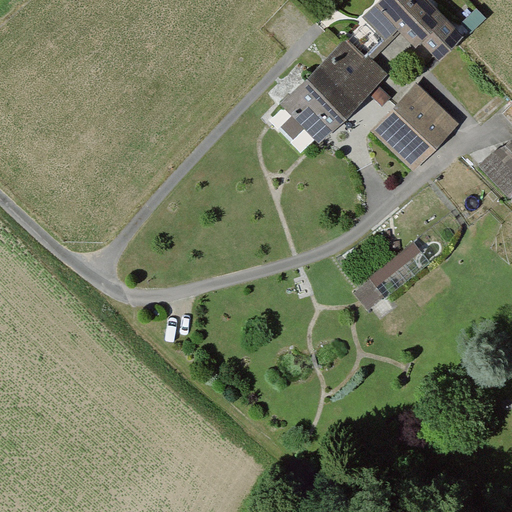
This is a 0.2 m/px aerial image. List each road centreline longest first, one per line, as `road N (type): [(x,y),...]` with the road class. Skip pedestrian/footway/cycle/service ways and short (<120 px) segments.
road 1 (track): [(473,129),(343,242),(176,294),(112,291),(0,199)]
road 2 (track): [(317,28),(91,276)]
